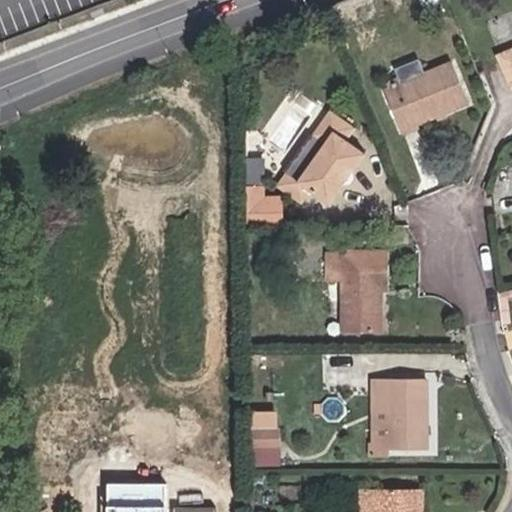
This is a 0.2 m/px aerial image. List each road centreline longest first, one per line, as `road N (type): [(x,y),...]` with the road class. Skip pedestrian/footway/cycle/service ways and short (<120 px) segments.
road 1 (secondary): [(235,0),(0,92)]
road 2 (residential): [(511,419),(456,234)]
